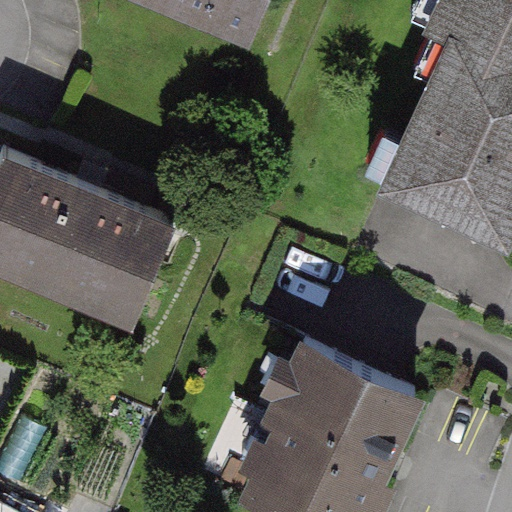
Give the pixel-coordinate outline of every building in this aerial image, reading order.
[(285,0),(151,0),(265,48),(285,0)] [(511,0),(439,0),(426,33),(511,69),(511,0)] [(511,228),(511,71),(444,43),(383,187),(508,239),(511,228)] [(190,228),(6,151),(0,164),(0,270),(146,332),(190,228)] [(378,471),(418,385),(303,331),(243,456),(262,465),(252,487),(305,511),(374,511),(391,477),(378,471)]
